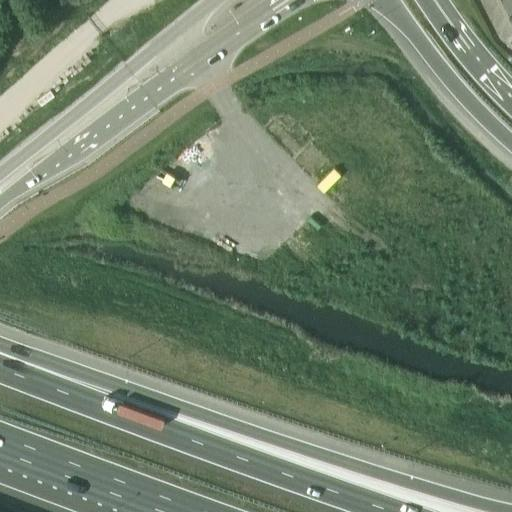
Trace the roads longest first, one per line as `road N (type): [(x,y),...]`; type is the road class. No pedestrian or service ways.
road 1 (motorway): [(506,511),(0,344)]
road 2 (motorway): [(387,511),(0,369)]
road 3 (secondary): [(0,205),(284,0)]
road 4 (secondary): [(238,0),(0,174)]
road 5 (motorway): [(388,0),(511,147)]
road 6 (motorway): [(0,445),(179,511)]
road 7 (motorway): [(511,101),(490,83),(433,0)]
